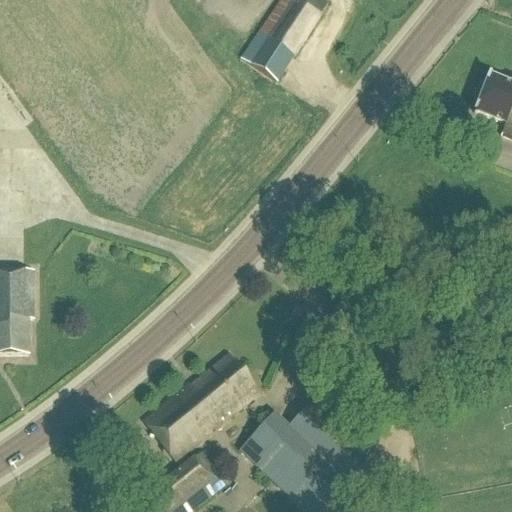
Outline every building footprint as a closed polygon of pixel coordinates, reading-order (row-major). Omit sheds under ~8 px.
[(295,0),(292,5),(283,0),(239,63),(276,88),(321,21),(320,20),(328,7),(317,0),(295,0)] [(511,83),(509,88),(488,80),(473,118),(504,130),(499,141),(511,146),(511,83)] [(0,359),(27,359),(26,322),(31,322),(31,274),(0,274),(0,359)] [(361,368),(408,309),(365,276),(320,335),(361,368)] [(173,466),(256,398),(227,362),(180,400),(178,397),(141,427),(173,466)] [(323,511),(376,456),(317,401),(289,432),(274,418),(239,456),(297,511),(323,511)] [(144,511),(195,511),(230,484),(205,453),(140,506),(144,511)]
